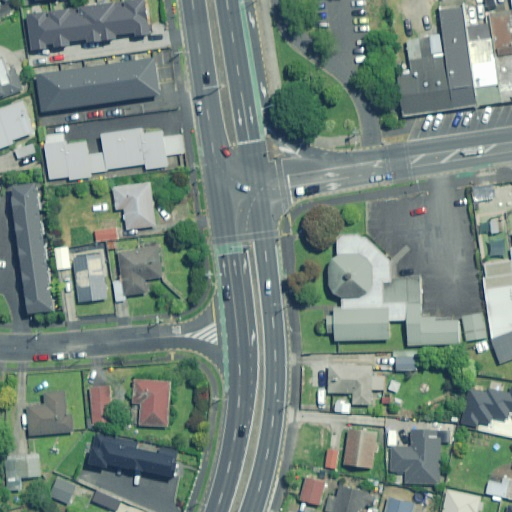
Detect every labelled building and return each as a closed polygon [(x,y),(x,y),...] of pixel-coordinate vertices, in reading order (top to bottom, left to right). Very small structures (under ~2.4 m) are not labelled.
[(103,9),(94,10),(95,12),(72,14),(73,31),(91,29),(93,49),(129,46),(124,2),(103,4),(103,9)] [(413,38),(415,57),(400,59),(406,110),(511,97),(511,7),(493,9),(495,26),(472,29),(469,3),(441,6),(444,34),(413,38)] [(63,43),(60,24),(50,25),(51,32),(28,36),(33,68),(56,65),(53,45),(63,43)] [(160,97),(154,59),(36,76),(42,114),(160,97)] [(3,64),(0,64),(0,99),(6,97),(3,87),(10,84),(3,64)] [(0,150),(12,146),(17,161),(37,153),(31,135),(34,134),(22,102),(0,109),(0,150)] [(146,167),(146,172),(168,169),(166,157),(184,154),(181,135),(164,137),(162,129),(146,131),(146,129),(101,136),(104,152),(88,155),(86,141),(67,144),(65,133),(44,137),(50,182),(69,179),(69,181),(91,178),(91,175),(107,173),(146,167)] [(56,312),(38,184),(11,188),(30,316),(56,312)] [(155,228),(150,185),(114,189),(116,211),(122,210),(125,231),(155,228)] [(488,218),(479,219),(480,236),(499,234),(498,221),(489,222),(488,218)] [(117,241),(115,228),(92,232),(94,245),(117,241)] [(335,308),(336,344),(391,342),(390,323),(408,323),(409,348),(460,346),(460,318),(422,319),(420,280),(392,282),(391,261),(364,236),(338,236),(338,259),(334,262),(329,270),(330,288),(334,297),(342,300),(342,309),(335,308)] [(507,257),(505,241),(489,243),(491,258),(507,257)] [(68,247),(54,250),(58,273),(72,270),(68,247)] [(162,279),(158,247),(118,252),(122,282),(114,283),(116,303),(127,302),(126,297),(147,295),(145,281),(162,279)] [(107,301),(101,255),(74,259),(79,304),(107,301)] [(511,262),(481,267),(493,341),(501,365),(511,361),(511,262)] [(487,339),(483,315),(462,319),(466,343),(487,339)] [(418,355),(399,356),(399,370),(418,369),(418,355)] [(375,366),(333,365),(332,392),(357,393),(356,404),(374,404),(375,389),(387,389),(388,376),(375,375),(375,366)] [(170,383),(140,382),(138,415),(132,414),(132,427),(168,428),(170,383)] [(199,393),(195,385),(182,392),(186,400),(199,393)] [(116,422),(112,387),(90,389),(93,424),(116,422)] [(68,416),(65,392),(44,394),(45,406),(27,407),(29,437),(75,433),(73,416),(68,416)] [(505,413),(485,409),(481,429),(501,433),(505,413)] [(381,432),(351,428),(347,463),(376,467),(381,432)] [(453,441),(454,429),(414,428),(413,445),(394,445),(393,470),(408,471),(407,482),(442,483),(443,441),(453,441)] [(341,451),(331,449),(327,466),(337,468),(341,451)] [(135,451),(132,458),(120,488),(159,503),(171,472),(152,465),(154,459),(135,451)] [(40,478),(39,456),(14,457),(15,479),(40,478)] [(511,475),(508,475),(506,484),(495,481),(492,492),(511,496),(511,475)] [(327,481),(309,477),(303,500),(321,505),(327,481)] [(76,487),(58,480),(51,498),(69,505),(76,487)] [(379,496),(343,486),(339,498),(332,496),(327,511),(328,511),(365,511),(368,506),(375,508),(379,496)] [(414,511),(417,503),(392,496),(387,511),(414,511)] [(486,497),(486,500),(477,499),(474,511),(504,511),(506,505),(494,502),(494,499),(486,497)]
